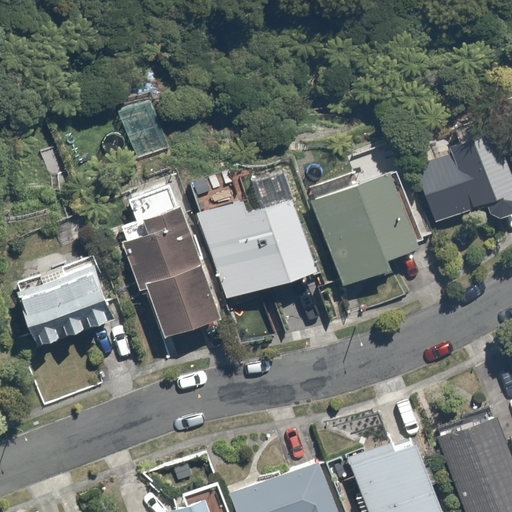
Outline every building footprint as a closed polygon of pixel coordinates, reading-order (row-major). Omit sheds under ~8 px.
[(511,100),(500,106),(511,131),(511,100)] [(446,148),(409,166),(433,218),(479,197),(486,212),(511,200),(511,198),(478,123),(442,140),(446,148)] [(385,160),(303,191),(336,278),(381,261),(377,251),(414,236),(385,160)] [(139,223),(115,232),(133,277),(140,274),(159,325),(211,305),(162,178),(127,192),(139,223)] [(250,184),(192,205),(222,291),(308,260),(284,192),(256,202),(250,184)] [(82,253),(8,281),(33,347),(107,318),(82,253)] [(511,511),(511,462),(489,404),(433,427),(466,511),(511,511)] [(402,428),(342,451),(367,511),(432,511),(436,511),(402,428)] [(333,511),(314,457),(224,488),(232,511),(333,511)] [(164,502),(140,511),(213,511),(214,511),(226,507),(212,473),(161,495),(164,502)]
